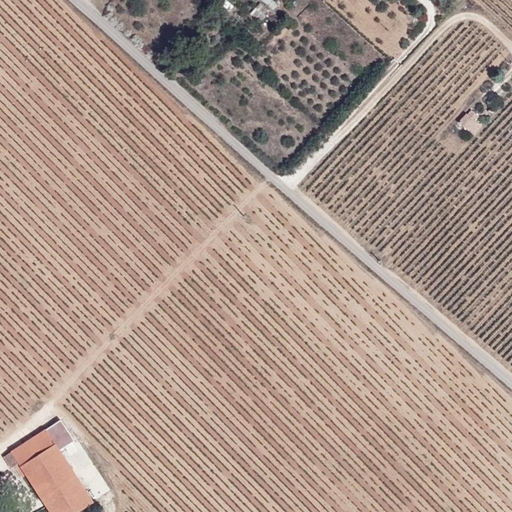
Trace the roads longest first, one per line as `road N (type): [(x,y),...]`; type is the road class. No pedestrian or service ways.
road 1 (residential): [(511,384),(74,0)]
road 2 (unknown): [(282,187),(445,15),(425,0)]
